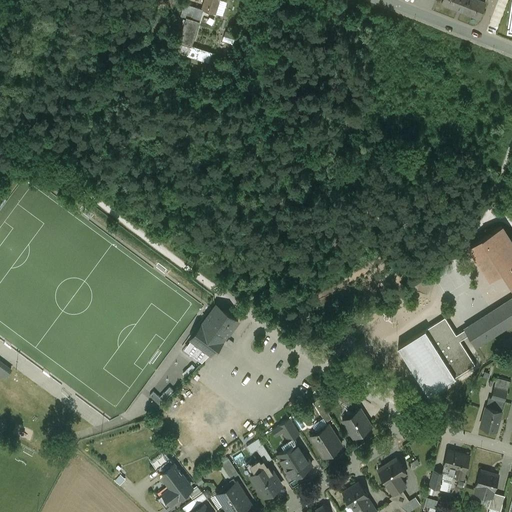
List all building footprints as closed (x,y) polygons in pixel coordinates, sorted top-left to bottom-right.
[(219,1),(217,0),(206,0),(207,0),(206,0),(202,10),(196,8),(203,10),(215,14),(219,1)] [(464,0),(441,0),(441,1),(461,9),(464,0)] [(485,1),(482,0),(464,0),(461,9),(479,16),(485,1)] [(196,8),(184,4),(180,16),(186,18),(192,20),(196,8)] [(203,10),(196,8),(192,20),(200,22),(203,10)] [(192,20),(186,18),(178,43),(191,47),(192,46),(200,22),(192,20)] [(212,53),(192,46),(191,47),(178,43),(175,52),(209,63),(212,53)] [(511,285),(511,298),(464,329),(456,335),(460,341),(468,335),(475,347),(511,323),(511,244),(501,227),(470,247),(490,279),(503,271),(511,285)] [(216,305),(191,339),(210,353),(215,346),(216,347),(221,340),(222,340),(229,332),(230,333),(238,321),(216,305)] [(445,317),(398,347),(428,394),(475,365),(460,341),(456,335),(445,317)] [(336,330),(323,348),(332,354),(345,337),(336,330)] [(288,357),(284,354),(275,365),(279,368),(288,357)] [(11,368),(5,364),(2,368),(4,372),(7,374),(11,368)] [(169,386),(160,396),(164,400),(174,390),(169,386)] [(507,391),(494,388),(491,398),(504,402),(507,391)] [(353,398),(340,389),(335,397),(349,406),(353,398)] [(160,396),(154,391),(150,395),(160,405),(164,400),(160,396)] [(504,402),(491,398),(489,397),(486,407),(502,411),(504,402)] [(319,399),(313,402),(319,411),(325,407),(319,399)] [(332,418),(325,407),(319,411),(326,422),(332,418)] [(486,407),(480,427),(496,431),(502,411),(486,407)] [(360,408),(345,418),(349,425),(347,426),(354,438),(372,427),(360,408)] [(299,433),(289,418),(272,429),(276,435),(283,430),(289,440),(299,433)] [(328,424),(311,435),(310,435),(324,457),(342,446),(328,424)] [(251,451),(257,449),(253,441),(247,443),(251,451)] [(296,442),(278,453),(293,477),(312,465),(296,442)] [(272,458),(263,445),(257,449),(265,462),(272,458)] [(470,456),(448,450),(444,465),(455,468),(453,476),(463,479),(465,471),(470,456)] [(155,465),(169,457),(165,451),(152,459),(155,465)] [(174,462),(170,457),(156,467),(160,473),(174,462)] [(396,458),(378,470),(388,485),(388,484),(393,493),(406,485),(400,477),(406,473),(396,458)] [(239,473),(231,460),(223,465),(231,478),(239,473)] [(174,462),(160,473),(172,488),(159,498),(166,507),(178,497),(178,498),(190,489),(187,485),(190,483),(174,462)] [(268,464),(260,469),(261,471),(254,476),(259,484),(258,485),(264,495),(281,485),(268,464)] [(455,468),(444,465),(442,473),(445,473),(444,479),(452,481),(453,476),(455,468)] [(442,473),(434,470),(429,486),(441,489),(444,479),(445,473),(442,473)] [(499,475),(481,470),(476,486),(477,486),(494,491),(499,475)] [(124,479),(120,475),(116,480),(120,484),(124,479)] [(452,481),(444,479),(441,489),(447,490),(449,491),(452,481)] [(236,480),(216,493),(228,511),(237,511),(251,503),(236,480)] [(368,496),(358,482),(343,492),(348,499),(346,502),(348,505),(348,506),(351,505),(352,506),(353,506),(355,510),(356,511),(376,511),(367,497),(368,496)] [(494,491),(477,486),(475,493),(492,497),(493,492),(494,492),(494,491)] [(402,489),(389,497),(392,500),(393,500),(401,506),(407,511),(401,506),(409,500),(402,489)] [(203,491),(194,498),(198,503),(207,497),(203,491)] [(494,492),(493,492),(492,497),(489,508),(500,511),(505,496),(494,492)] [(425,507),(436,509),(439,499),(428,496),(425,507)] [(401,506),(393,500),(392,500),(378,509),(379,511),(406,511),(407,511),(401,506)] [(210,511),(204,503),(190,511),(210,511)]
